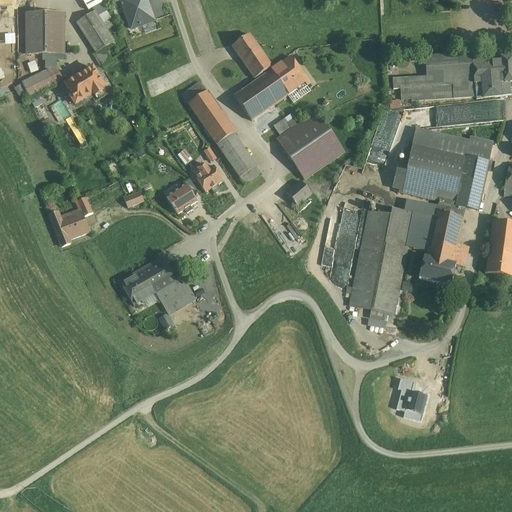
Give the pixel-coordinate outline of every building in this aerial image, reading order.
[(81,0),(88,11),(108,0),(107,0),(81,0)] [(122,0),(121,1),(131,29),(154,21),(146,0),(122,0)] [(113,43),(94,14),(78,25),(96,53),(113,43)] [(64,15),(26,15),(27,56),(64,56),(64,15)] [(272,68),(249,35),(232,48),(254,80),(272,68)] [(473,57),(458,58),(458,60),(459,76),(473,76),(472,61),(473,61),(473,57)] [(291,58),(271,72),(289,96),(298,90),(299,92),(310,85),(291,58)] [(473,61),(472,61),(473,76),(474,86),(475,86),(476,98),(476,100),(501,97),(500,91),(499,84),(511,82),(511,71),(511,59),(473,61)] [(450,61),(425,62),(425,67),(425,68),(426,78),(459,76),(458,60),(450,60),(450,61)] [(33,61),(32,68),(42,70),(43,62),(33,61)] [(240,80),(241,75),(240,70),(237,66),(233,64),(229,63),(224,64),(220,66),(217,71),(216,75),(217,80),(220,84),(224,87),(229,87),(234,87),(238,84),(240,80)] [(0,69),(0,73),(2,79),(12,76),(9,67),(0,69)] [(93,69),(65,86),(71,96),(69,97),(74,106),(76,105),(77,105),(93,95),(95,98),(102,94),(100,91),(105,88),(93,69)] [(271,72),(234,98),(251,122),(289,96),(271,72)] [(42,73),(21,84),(28,98),(49,87),(42,73)] [(421,78),(392,80),(393,90),(400,90),(400,96),(411,95),(411,100),(411,102),(476,98),(475,86),(474,86),(473,76),(459,76),(426,78),(421,78)] [(510,89),(500,91),(501,97),(511,96),(510,89)] [(208,92),(189,105),(217,146),(236,133),(208,92)] [(390,110),(400,110),(400,101),(390,101),(390,110)] [(281,138),(277,141),(304,181),(344,154),(326,128),(316,114),(292,131),(281,138)] [(284,120),(273,127),(281,138),(292,131),(284,120)] [(256,168),(233,135),(217,146),(240,179),(256,168)] [(470,143),(437,135),(432,157),(412,152),(404,192),(439,200),(435,220),(392,211),(390,217),(368,213),(349,307),(371,311),(370,319),(384,322),(386,314),(394,316),(408,248),(428,252),(426,258),(453,264),(457,245),(465,209),(478,212),(492,144),(471,139),(470,143)] [(390,149),(375,144),(365,172),(381,177),(390,149)] [(204,152),(210,162),(217,158),(211,148),(204,152)] [(200,176),(195,178),(205,194),(211,190),(214,194),(220,190),(217,186),(223,182),(213,167),(209,170),(205,165),(197,171),(200,176)] [(341,178),(359,183),(362,170),(344,165),(341,178)] [(511,166),(509,166),(509,167),(504,190),(503,190),(504,191),(511,190),(511,166)] [(311,195),(300,182),(286,195),(297,208),(311,195)] [(186,186),(166,198),(177,215),(185,210),(187,214),(192,211),(190,207),(197,202),(186,186)] [(140,193),(124,200),(128,209),(144,203),(140,193)] [(93,215),(86,200),(78,204),(80,209),(84,219),(93,215)] [(306,243),(277,205),(261,216),(287,256),(306,243)] [(80,209),(59,217),(58,215),(50,218),(56,234),(62,248),(70,245),(69,242),(90,233),(84,219),(80,209)] [(360,222),(360,213),(343,212),(343,222),(360,222)] [(511,225),(492,222),(489,248),(511,251),(511,225)] [(469,248),(457,245),(453,264),(455,265),(455,266),(464,268),(469,248)] [(511,251),(489,248),(485,274),(511,277),(511,251)] [(170,260),(174,268),(183,263),(179,255),(170,260)] [(426,258),(424,257),(419,280),(420,280),(450,287),(455,266),(455,265),(453,264),(426,258)] [(161,260),(148,268),(154,278),(168,270),(161,260)] [(199,262),(183,271),(187,278),(203,268),(199,262)] [(148,268),(121,284),(135,307),(157,294),(176,282),(175,281),(168,270),(154,278),(148,268)] [(185,280),(183,277),(178,280),(192,303),(196,300),(185,280)] [(192,303),(178,280),(175,281),(176,282),(157,294),(170,316),(192,303)] [(411,284),(403,283),(402,290),(409,292),(411,284)] [(444,398),(435,398),(435,422),(436,424),(445,423),(444,398)] [(435,400),(414,401),(414,409),(415,420),(426,419),(426,422),(435,422),(435,400)] [(414,409),(398,409),(399,421),(415,420),(414,409)]
